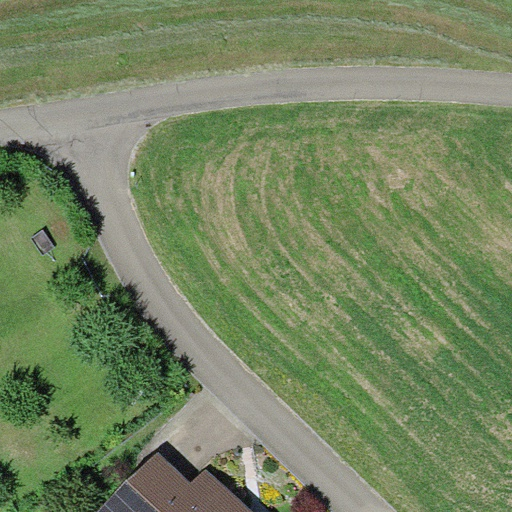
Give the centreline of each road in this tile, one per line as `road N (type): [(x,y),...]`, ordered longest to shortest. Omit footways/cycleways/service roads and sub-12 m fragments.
road 1 (residential): [(82,118),(154,311),(359,511)]
road 2 (unclassified): [(233,90),(325,79),(446,79),(511,90)]
road 3 (residential): [(82,118),(233,90)]
